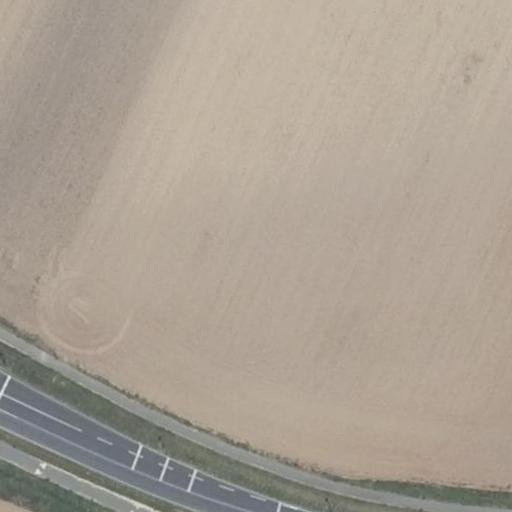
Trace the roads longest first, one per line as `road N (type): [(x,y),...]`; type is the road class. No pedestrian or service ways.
road 1 (tertiary): [(281,511),(145,457),(0,383)]
road 2 (tertiary): [(0,406),(257,511)]
